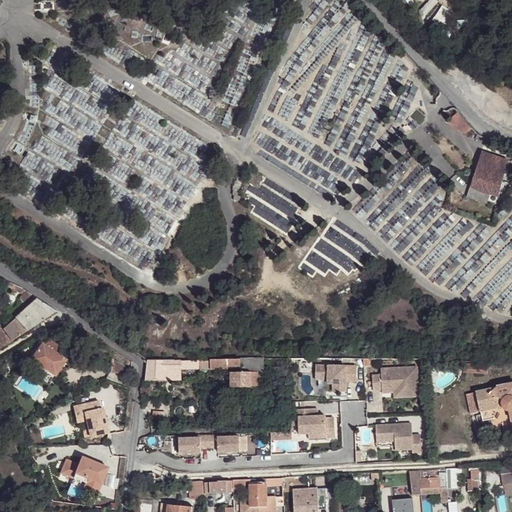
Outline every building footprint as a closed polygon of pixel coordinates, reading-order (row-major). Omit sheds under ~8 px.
[(471,128),(458,113),(451,118),(465,133),(471,128)] [(481,152),(469,187),(498,196),(510,161),(481,152)] [(356,212),(402,261),(412,252),(408,248),(420,237),(411,228),(431,209),(435,214),(431,219),(435,223),(442,216),(433,206),(437,203),(431,197),(444,185),(434,175),(446,163),(438,155),(426,166),(419,159),(383,193),(380,189),(356,212)] [(329,189),(344,189),(344,170),(332,170),(332,171),(329,171),(329,189)] [(53,312),(54,311),(23,291),(9,284),(6,291),(21,299),(20,302),(28,307),(19,314),(19,313),(14,318),(13,319),(23,331),(53,312)] [(0,345),(23,331),(13,319),(0,327),(0,345)] [(39,344),(28,361),(53,378),(64,361),(55,355),(61,346),(48,338),(42,346),(39,344)] [(263,371),(262,359),(256,360),(208,360),(208,368),(239,367),(239,372),(230,372),(230,385),(260,385),(260,372),(263,371)] [(173,360),(146,360),(144,379),(173,379),(173,365),(173,360)] [(131,382),(133,369),(117,362),(112,375),(125,380),(131,382)] [(465,365),(466,375),(487,374),(486,363),(465,365)] [(353,366),(313,366),(313,380),(325,380),(325,384),(330,384),(331,392),(343,392),(343,380),(343,377),(346,377),(346,380),(354,381),(353,366)] [(411,366),(375,370),(375,377),(366,378),(368,393),(377,392),(392,390),(392,395),(414,392),(411,366)] [(493,394),(490,390),(476,392),(481,411),(503,407),(510,413),(511,419),(511,384),(499,387),(493,394)] [(392,390),(377,392),(377,395),(389,393),(390,399),(414,396),(414,392),(392,395),(392,390)] [(96,401),(70,407),(72,416),(80,414),(82,421),(84,421),(88,437),(106,432),(100,408),(98,409),(96,401)] [(302,410),(289,410),(289,426),(296,426),(296,434),(305,434),(322,434),(322,439),(331,439),(331,420),(322,420),(322,417),(314,418),(302,418),(302,410)] [(314,410),(302,410),(302,418),(314,418),(314,410)] [(80,414),(72,416),(74,423),(82,421),(80,414)] [(387,423),(374,423),(375,440),(393,439),(394,448),(411,447),(411,451),(420,450),(418,433),(410,434),(409,422),(391,423),(391,425),(387,425),(387,423)] [(215,433),(207,434),(207,449),(216,448),(216,451),(237,451),(237,435),(215,436),(215,433)] [(198,437),(177,437),(177,452),(199,452),(199,449),(207,449),(207,434),(198,434),(198,437)] [(77,467),(65,462),(60,474),(72,479),(70,486),(95,496),(106,469),(81,459),(77,467)] [(511,466),(502,466),(505,495),(511,494),(511,466)] [(420,469),(421,478),(440,477),(440,467),(420,469)] [(409,469),(397,470),(398,483),(410,482),(409,469)] [(154,473),(147,474),(142,484),(154,483),(154,473)] [(468,474),(469,486),(483,485),(482,474),(480,474),(472,474),(468,474)] [(441,486),(440,477),(421,478),(421,480),(421,488),(441,486)] [(230,479),(217,480),(217,482),(204,482),(205,493),(231,491),(230,479)] [(263,495),(262,480),(246,481),(247,501),(237,501),(238,511),(273,511),(273,507),(281,507),(281,503),(280,495),(272,495),(272,494),(263,495)] [(411,480),(413,494),(422,494),(421,488),(421,480),(411,480)] [(175,492),(174,482),(166,482),(167,492),(175,492)] [(421,488),(422,494),(441,493),(442,502),(448,502),(447,486),(441,486),(421,488)] [(323,488),(292,489),(292,490),(292,502),(299,502),(299,510),(319,509),(324,508),(323,488)] [(393,511),(413,511),(412,496),(392,499),(393,511)] [(319,511),(319,509),(299,510),(299,502),(292,502),(293,511),(319,511)] [(289,511),(288,503),(281,503),(281,507),(281,511),(289,511)]
